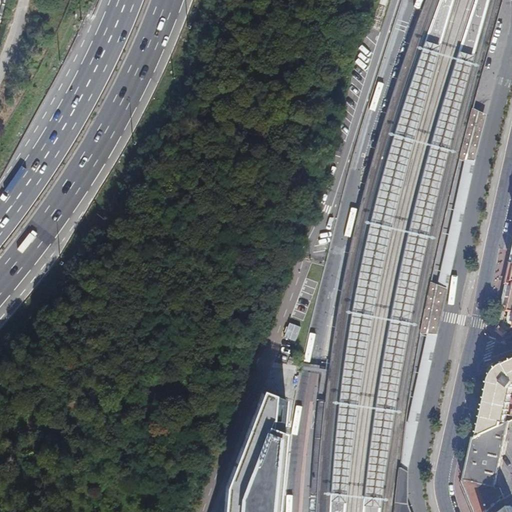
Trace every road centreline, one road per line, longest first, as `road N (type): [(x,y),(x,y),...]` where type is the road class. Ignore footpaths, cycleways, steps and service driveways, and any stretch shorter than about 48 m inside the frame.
road 1 (motorway): [(0,283),(73,185),(150,45),(165,0)]
road 2 (motorway): [(122,0),(48,162),(0,226)]
road 3 (primary): [(506,176),(470,347)]
road 4 (primary): [(470,347),(439,491),(447,511)]
